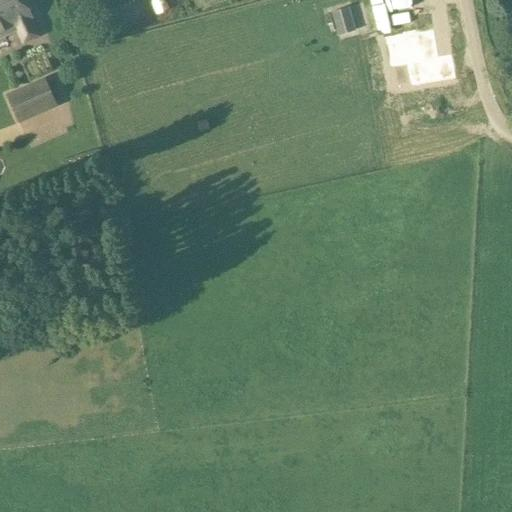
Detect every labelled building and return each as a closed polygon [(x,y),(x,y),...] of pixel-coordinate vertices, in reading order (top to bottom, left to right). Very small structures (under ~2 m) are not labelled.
[(32,16),(24,0),(0,0),(0,37),(17,30),(21,36),(35,30),(29,17),(32,16)] [(67,0),(72,10),(92,0),(67,0)] [(335,35),(354,27),(345,4),(326,11),(335,35)] [(450,60),(437,63),(432,33),(385,41),(390,73),(407,70),(411,91),(454,83),(450,60)] [(42,78),(7,93),(18,119),(53,104),(42,78)]
